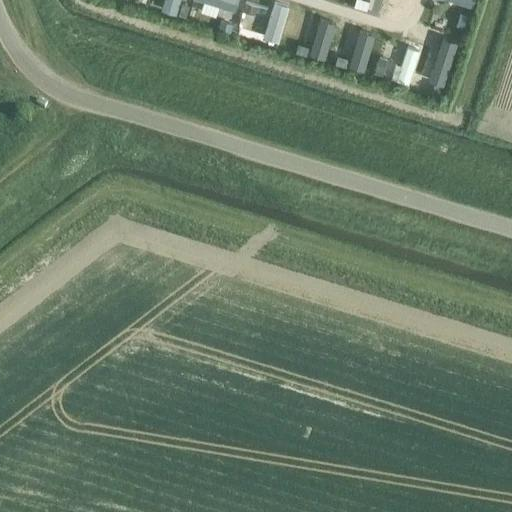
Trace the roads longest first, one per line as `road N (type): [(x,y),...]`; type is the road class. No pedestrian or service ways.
road 1 (unclassified): [(511,232),(59,95),(29,72),(0,23)]
road 2 (unknown): [(419,0),(409,22),(384,29),(296,0)]
